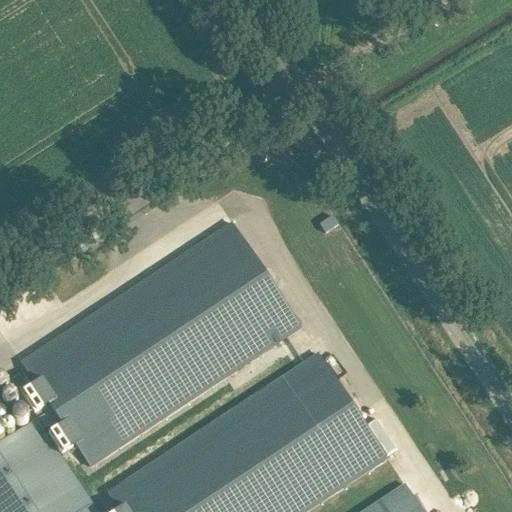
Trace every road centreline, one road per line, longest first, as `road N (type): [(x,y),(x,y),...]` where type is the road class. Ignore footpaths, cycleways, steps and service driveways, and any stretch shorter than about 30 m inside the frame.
road 1 (track): [(0,277),(434,0)]
road 2 (tertiary): [(511,408),(246,0)]
